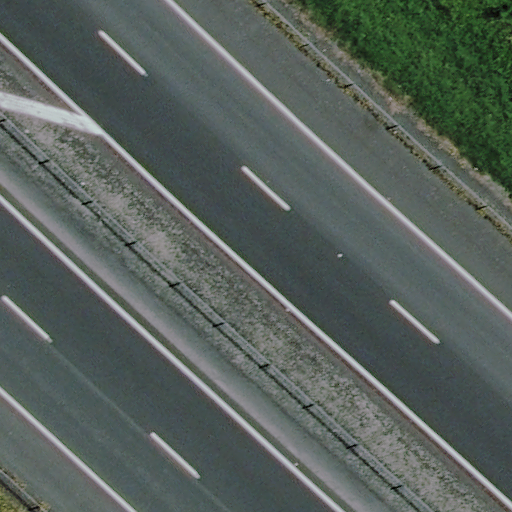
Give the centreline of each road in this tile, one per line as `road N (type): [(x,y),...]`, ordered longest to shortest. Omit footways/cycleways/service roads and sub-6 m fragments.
road 1 (motorway): [(82,0),(511,389)]
road 2 (motorway): [(253,511),(0,282)]
